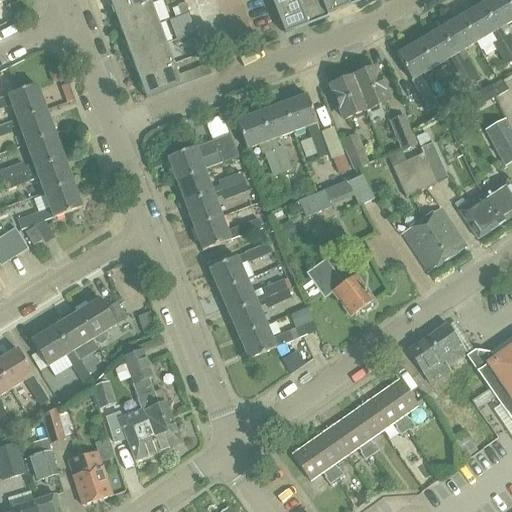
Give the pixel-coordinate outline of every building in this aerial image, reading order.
[(108,0),(115,17),(151,4),(149,0),(108,0)] [(270,0),(285,35),(329,17),(320,0),(270,0)] [(321,0),(328,14),(362,0),(321,0)] [(511,9),(506,0),(490,0),(481,6),(496,31),(511,21),(511,9)] [(7,6),(11,18),(21,14),(17,3),(7,6)] [(115,17),(123,38),(158,25),(151,4),(115,17)] [(178,6),(182,16),(189,14),(185,4),(178,6)] [(481,6),(460,18),(475,44),(496,31),(481,6)] [(460,18),(439,31),(453,56),(475,44),(460,18)] [(186,27),(189,36),(196,34),(193,24),(186,27)] [(123,38),(130,58),(166,45),(158,25),(123,38)] [(417,43),(432,69),(453,56),(439,31),(417,43)] [(511,37),(510,34),(501,40),(511,58),(511,37)] [(511,61),(511,58),(501,40),(492,45),(505,66),(511,61)] [(396,56),(411,81),(432,69),(417,43),(396,56)] [(193,47),(197,57),(204,54),(200,44),(193,47)] [(130,58),(137,78),(173,65),(166,45),(130,58)] [(468,59),(459,65),(473,90),(483,85),(468,59)] [(173,65),(137,78),(145,99),(180,86),(173,65)] [(200,79),(211,75),(208,65),(196,70),(200,79)] [(473,90),(459,65),(454,67),(450,69),(465,95),(473,90)] [(352,78),(366,111),(388,102),(375,69),(352,78)] [(330,87),(343,120),(366,111),(352,78),(330,87)] [(492,86),(498,97),(508,91),(502,81),(492,86)] [(438,106),(425,84),(416,90),(418,94),(402,104),(416,127),(433,118),(430,111),(438,106)] [(0,110),(11,106),(17,120),(17,121),(45,111),(35,86),(8,97),(0,99),(0,110)] [(476,95),(482,107),(495,99),(489,88),(476,95)] [(306,96),(283,105),(294,132),(316,124),(306,96)] [(259,113),(270,141),(294,132),(283,105),(259,113)] [(45,111),(17,121),(19,126),(26,146),(54,136),(45,111)] [(270,141),(259,113),(236,122),(246,150),(258,146),(270,141)] [(401,153),(418,146),(413,134),(405,115),(389,122),(401,153)] [(511,163),(511,132),(505,120),(484,131),(505,168),(511,163)] [(8,123),(0,126),(0,138),(12,134),(8,123)] [(422,154),(437,184),(447,180),(432,144),(430,145),(424,130),(413,134),(418,146),(422,154)] [(320,133),(310,137),(319,160),(329,156),(320,133)] [(204,171),(238,159),(229,135),(195,148),(167,159),(176,182),(204,171)] [(341,141),(353,171),(369,165),(357,135),(341,141)] [(54,136),(26,146),(31,160),(33,165),(35,171),(63,161),(54,136)] [(273,151),(282,174),(291,170),(283,148),(283,147),(273,151)] [(282,174),(273,151),(263,154),(264,155),(272,177),(282,174)] [(406,162),(419,192),(437,184),(422,154),(406,162)] [(349,170),(344,157),(333,161),(334,163),(338,174),(349,170)] [(44,196),(72,185),(63,161),(35,171),(27,174),(30,183),(38,179),(44,196)] [(392,168),(405,198),(419,192),(406,162),(392,168)] [(23,163),(0,171),(0,174),(3,183),(27,174),(23,163)] [(176,182),(185,205),(213,195),(211,190),(204,171),(176,182)] [(241,173),(217,182),(221,191),(245,182),(241,173)] [(30,183),(27,174),(3,183),(6,191),(30,183)] [(347,183),(359,207),(373,199),(367,186),(362,176),(347,183)] [(481,195),(501,225),(511,217),(511,191),(504,180),(481,195)] [(245,182),(221,191),(225,201),(248,192),(245,182)] [(17,221),(21,231),(45,222),(53,219),(81,209),(72,185),(44,196),(49,209),(17,221)] [(305,219),(331,209),(325,192),(299,202),(305,219)] [(185,205),(193,228),(221,218),(215,201),(213,195),(185,205)] [(457,211),(478,241),(501,225),(481,195),(457,211)] [(269,213),(272,219),(281,216),(279,209),(269,213)] [(421,222),(447,261),(466,248),(440,209),(421,222)] [(193,228),(202,252),(230,241),(229,240),(226,231),(221,218),(193,228)] [(258,219),(235,228),(238,236),(262,227),(258,219)] [(402,234),(428,274),(447,261),(421,222),(402,234)] [(291,224),(280,229),(286,243),(297,238),(291,224)] [(25,234),(33,247),(43,241),(35,228),(25,234)] [(0,238),(0,266),(0,267),(28,250),(15,230),(0,238)] [(268,243),(244,254),(249,264),(272,254),(268,243)] [(209,269),(219,292),(246,281),(240,268),(236,258),(209,269)] [(333,292),(351,318),(360,311),(365,312),(370,309),(370,304),(373,302),(354,276),(343,284),(326,260),(305,274),(323,300),(333,292)] [(260,290),(264,300),(288,290),(283,280),(260,290)] [(256,304),(254,300),(246,281),(219,292),(229,315),(256,304)] [(288,290),(264,300),(268,309),(291,299),(288,290)] [(76,314),(92,341),(93,340),(95,343),(98,344),(100,344),(103,343),(105,342),(108,339),(108,335),(106,332),(116,326),(106,309),(100,300),(76,314)] [(106,309),(116,326),(127,319),(117,302),(106,309)] [(229,315),(239,338),(266,326),(260,313),(256,304),(229,315)] [(300,327),(281,336),(285,346),(316,332),(308,311),(295,316),(300,327)] [(76,314),(53,328),(69,354),(74,352),(92,341),(76,314)] [(455,318),(408,352),(430,382),(477,348),(455,318)] [(266,326),(239,338),(249,360),(276,349),(274,345),(266,326)] [(83,367),(74,352),(69,354),(53,328),(31,342),(47,368),(65,357),(75,372),(83,367)] [(285,346),(276,350),(279,357),(288,353),(285,346)] [(466,357),(476,372),(511,424),(511,348),(495,360),(491,354),(475,351),(468,356),(468,355),(466,357)] [(17,350),(0,360),(0,373),(11,391),(24,382),(33,377),(34,377),(17,350)] [(140,413),(157,454),(180,444),(163,403),(166,402),(163,393),(155,397),(149,380),(153,379),(143,350),(122,358),(132,386),(133,386),(142,412),(140,413)] [(103,351),(90,354),(92,368),(106,365),(103,351)] [(94,383),(83,367),(75,372),(85,388),(94,383)] [(0,373),(0,422),(4,429),(6,433),(14,428),(12,424),(3,408),(4,407),(0,400),(0,397),(11,391),(0,373)] [(92,386),(100,409),(112,405),(105,385),(108,384),(105,373),(92,386)] [(399,381),(382,393),(408,430),(414,426),(409,419),(408,420),(405,416),(417,407),(399,381)] [(39,384),(29,390),(40,407),(49,401),(39,384)] [(382,393),(364,405),(382,432),(393,424),(396,428),(395,429),(400,436),(408,430),(382,393)] [(364,405),(346,418),(372,455),(379,450),(373,444),(370,440),(382,432),(364,405)] [(57,408),(44,416),(50,444),(65,440),(65,436),(57,408)] [(157,454),(140,413),(119,421),(136,463),(157,454)] [(346,418),(328,431),(346,457),(357,449),(360,453),(360,454),(365,461),(372,455),(346,418)] [(310,443),(336,480),(343,475),(339,468),(337,469),(335,465),(346,457),(328,431),(310,443)] [(58,475),(51,452),(47,440),(32,445),(35,457),(27,459),(35,483),(58,475)] [(98,454),(67,463),(72,479),(73,478),(83,508),(113,498),(101,463),(115,458),(109,441),(95,445),(98,454)] [(0,448),(0,479),(1,483),(26,474),(16,443),(0,448)] [(324,478),(329,485),(336,480),(310,443),(292,456),(310,482),(322,474),(325,478),(324,478)] [(35,504),(37,511),(60,511),(57,498),(35,504)]
